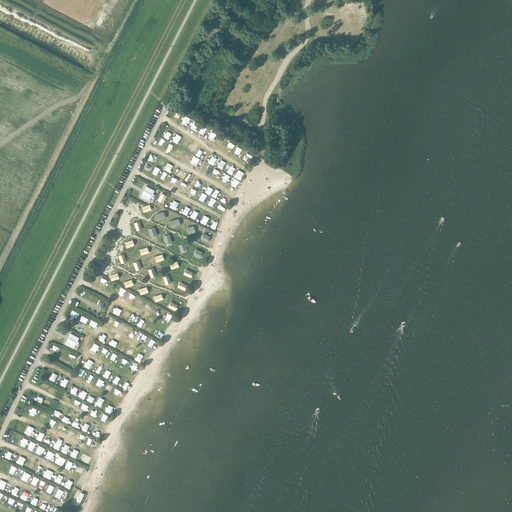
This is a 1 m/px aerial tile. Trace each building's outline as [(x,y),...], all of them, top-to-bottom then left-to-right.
[(142,196),(151,200),(156,189),(147,185),(142,196)] [(211,231),(203,227),(201,230),(202,231),(200,235),(199,234),(198,238),(205,242),(207,238),(210,240),(212,236),(209,235),(211,231)] [(166,317),(171,320),(175,315),(169,312),(166,317)] [(161,338),(165,331),(159,328),(156,335),(161,338)] [(77,347),(81,336),(71,331),(67,343),(77,347)] [(136,358),(141,361),(144,356),(139,353),(136,358)] [(129,379),(120,374),(114,385),(123,390),(125,387),(126,387),(129,383),(127,383),(129,379)] [(79,419),(76,425),(82,428),(85,422),(79,419)] [(30,450),(27,453),(32,458),(35,456),(30,450)] [(84,494),(81,493),(75,504),(79,506),(84,494)]
